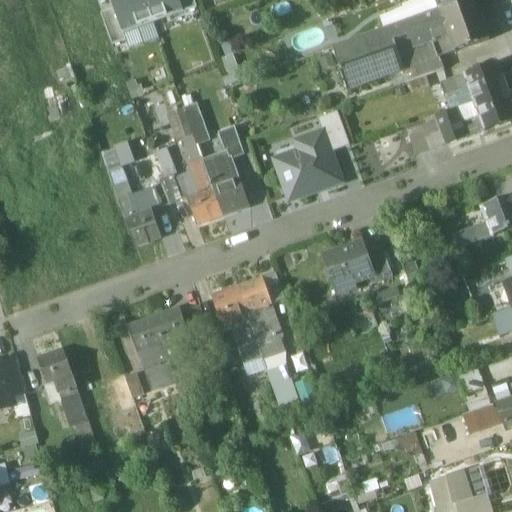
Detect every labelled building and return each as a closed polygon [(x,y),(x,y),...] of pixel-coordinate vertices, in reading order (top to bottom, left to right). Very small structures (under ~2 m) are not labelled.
[(124,32),(154,21),(145,0),(112,0),(116,10),(124,32)] [(145,0),(154,21),(182,11),(178,0),(145,0)] [(193,0),(178,0),(182,11),(183,13),(185,12),(197,8),(193,0)] [(474,0),(441,12),(425,18),(433,40),(440,58),(491,40),(476,0),(474,0)] [(436,0),(438,4),(441,12),(474,0),(436,0)] [(438,4),(423,9),(422,6),(415,8),(419,19),(419,20),(425,18),(441,12),(438,4)] [(124,32),(116,10),(102,15),(113,46),(128,41),(124,32)] [(419,19),(334,49),(348,90),(405,70),(399,52),(433,40),(425,18),(419,20),(419,19)] [(174,48),(178,66),(204,59),(200,42),(174,48)] [(498,62),(441,83),(446,96),(470,87),(476,103),(509,92),(498,62)] [(75,68),(52,75),(66,129),(89,122),(75,68)] [(511,101),(509,92),(476,103),(486,130),(511,121),(511,101)] [(476,103),(458,110),(467,137),(486,130),(476,103)] [(197,105),(184,110),(197,146),(210,141),(197,105)] [(458,110),(439,117),(449,144),(467,137),(458,110)] [(338,113),(318,120),(323,133),(324,133),(332,153),(351,147),(338,113)] [(234,129),(220,134),(227,154),(229,153),(232,160),(243,156),(234,129)] [(323,133),(296,143),(299,152),(275,161),(290,202),(316,193),(318,189),(326,186),(330,188),(343,183),(332,153),(324,133),(323,133)] [(164,177),(177,174),(170,149),(158,152),(164,177)] [(227,154),(203,162),(212,185),(213,190),(240,180),(232,160),(229,153),(227,154)] [(203,162),(191,166),(199,189),(212,185),(203,162)] [(174,177),(161,182),(170,207),(183,202),(174,177)] [(240,180),(213,190),(223,217),(249,207),(240,180)] [(128,184),(115,189),(126,220),(139,215),(128,184)] [(213,190),(188,199),(198,226),(223,217),(213,190)] [(511,197),(482,209),(488,225),(492,236),(511,229),(511,197)] [(139,215),(126,220),(136,248),(161,239),(151,211),(139,215)] [(488,225),(455,237),(460,249),(492,236),(488,225)] [(455,237),(444,241),(449,253),(460,249),(455,237)] [(363,244),(324,258),(336,291),(367,280),(375,277),(366,252),(363,244)] [(438,244),(425,248),(434,271),(446,267),(438,244)] [(382,246),(366,252),(375,277),(367,280),(370,287),(394,279),(382,246)] [(264,279),(238,288),(248,316),(270,307),(274,306),(264,279)] [(238,288),(213,297),(223,324),(232,321),(233,325),(238,323),(236,320),(248,316),(238,288)] [(201,307),(190,311),(198,333),(209,329),(201,307)] [(270,307),(248,316),(258,344),(262,356),(269,374),(286,369),(287,354),(282,341),(284,338),(280,327),(276,324),(270,307)] [(181,309),(155,318),(164,345),(190,336),(181,309)] [(155,318),(129,327),(139,355),(155,349),(164,345),(155,318)] [(258,344),(241,350),(245,362),(262,356),(258,344)] [(164,345),(155,349),(164,373),(173,370),(169,360),(164,345)] [(63,351),(39,360),(49,387),(73,378),(63,351)] [(182,356),(169,360),(173,370),(176,380),(189,375),(182,356)] [(17,359),(1,363),(2,366),(4,365),(12,397),(26,394),(17,359)] [(2,366),(0,366),(0,411),(15,408),(12,397),(4,365),(2,366)] [(478,369),(457,376),(465,397),(485,389),(478,369)] [(125,378),(115,382),(118,390),(128,387),(125,378)] [(169,381),(154,386),(158,397),(172,392),(169,381)] [(141,400),(138,390),(130,393),(133,402),(141,400)] [(487,396),(467,403),(471,413),(491,406),(487,396)] [(511,399),(499,404),(508,431),(511,429),(511,399)] [(45,402),(30,406),(35,424),(50,420),(45,402)] [(158,446),(158,434),(149,434),(150,447),(158,446)] [(494,511),(484,467),(429,479),(436,511),(494,511)]
